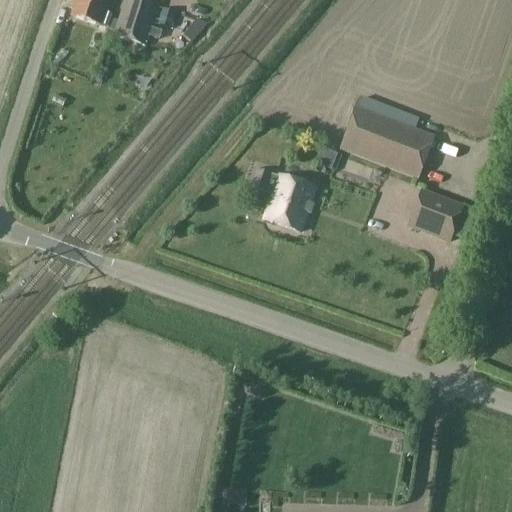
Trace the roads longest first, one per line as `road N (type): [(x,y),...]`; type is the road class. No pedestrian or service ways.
road 1 (unclassified): [(511,405),(0,229)]
road 2 (unknown): [(0,167),(51,0)]
